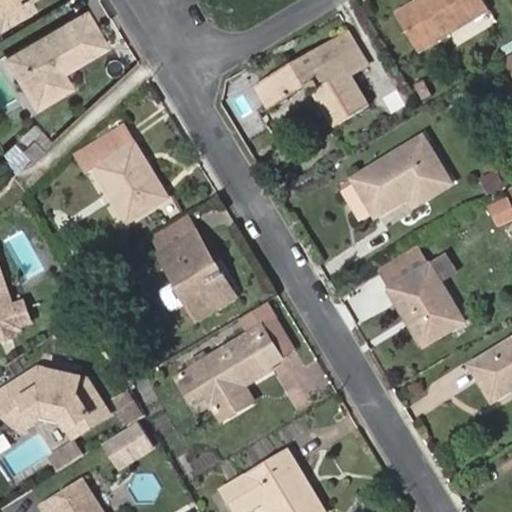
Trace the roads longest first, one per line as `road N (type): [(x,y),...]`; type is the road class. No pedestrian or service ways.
road 1 (residential): [(441,511),(182,80)]
road 2 (residential): [(182,80),(322,0)]
